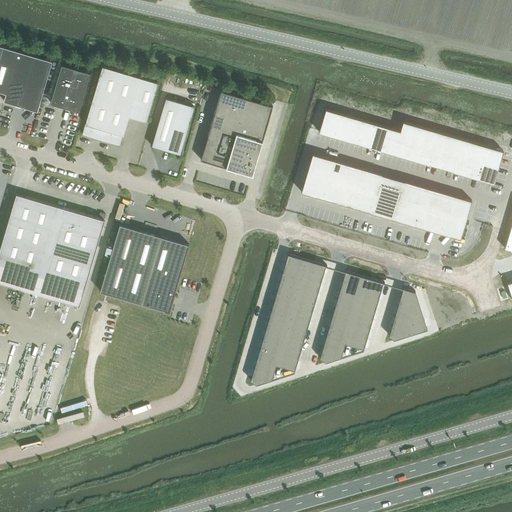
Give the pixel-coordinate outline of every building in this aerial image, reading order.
[(0,90),(6,93),(18,50),(0,44),(0,90)] [(18,50),(6,93),(4,100),(37,110),(52,60),(18,50)] [(79,110),(90,72),(62,63),(50,102),(79,110)] [(102,65),(82,135),(99,140),(99,139),(103,140),(103,141),(120,146),(129,116),(147,121),(158,82),(102,65)] [(273,106),(221,90),(201,159),(252,175),(273,106)] [(195,106),(166,98),(152,146),(180,154),(195,106)] [(402,121),(399,130),(325,109),(318,132),(493,183),(502,150),(402,121)] [(301,191),(459,237),(470,200),(312,153),(301,191)] [(104,224),(15,198),(0,248),(0,287),(79,310),(104,224)] [(180,221),(178,229),(186,231),(188,223),(180,221)] [(168,317),(188,250),(119,229),(99,296),(168,317)] [(294,249),(257,374),(263,379),(278,374),(282,359),(302,365),(332,260),(294,249)] [(326,352),(331,356),(347,351),(351,338),(370,343),(390,277),(351,266),(326,352)] [(434,323),(422,287),(409,283),(395,330),(401,334),(434,323)]
